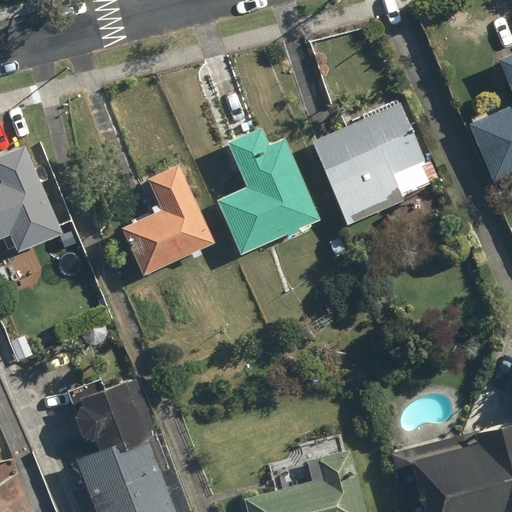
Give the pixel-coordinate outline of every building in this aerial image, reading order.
[(511,103),(511,104),(467,123),(490,179),(511,170),(511,51),(494,59),(511,103)] [(394,100),(307,139),(346,223),(432,184),(394,100)] [(243,185),(212,198),(236,254),(318,220),(282,135),(266,142),(259,125),(224,139),(243,185)] [(59,230),(21,143),(0,152),(0,237),(8,234),(15,249),(59,230)] [(213,241),(175,162),(143,178),(156,206),(116,225),(140,276),(213,241)] [(71,457),(92,511),(187,511),(136,375),(98,389),(118,439),(71,457)] [(478,443),(408,460),(420,511),(511,511),(511,421),(475,430),(478,443)] [(243,496),(246,511),(362,511),(346,448),(316,456),(321,476),(243,496)]
